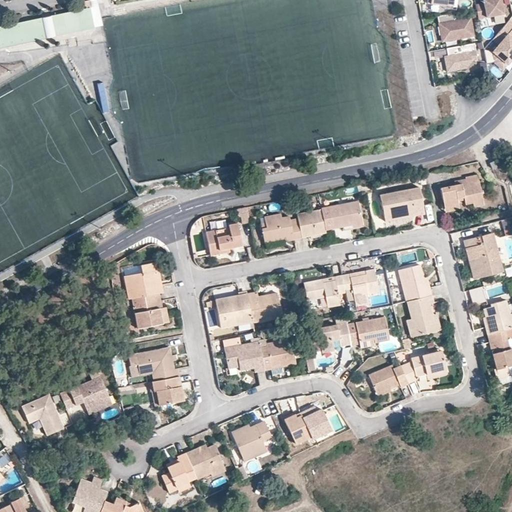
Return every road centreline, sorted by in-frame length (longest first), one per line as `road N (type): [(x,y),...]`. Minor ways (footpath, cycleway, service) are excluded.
road 1 (residential): [(214,418),(263,396),(323,386),(370,427),(459,398),(477,378),(438,238),(184,281)]
road 2 (residential): [(171,215),(438,154),(480,130),(511,97)]
road 3 (residential): [(0,312),(171,215)]
road 4 (residential): [(184,281),(214,418)]
